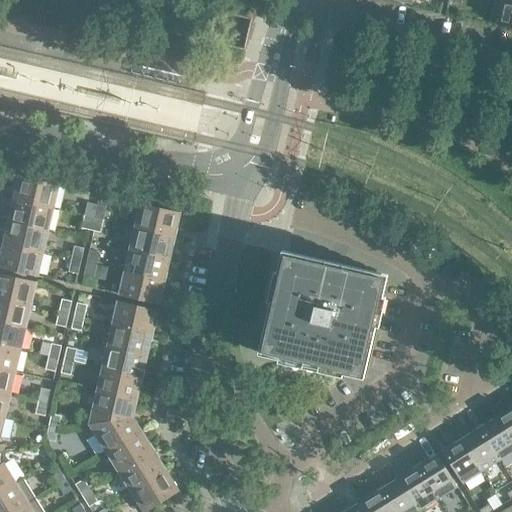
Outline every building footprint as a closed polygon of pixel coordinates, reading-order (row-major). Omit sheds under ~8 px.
[(511,28),(511,3),(496,0),(494,0),(489,23),(496,24),(496,25),(511,28)] [(20,176),(14,199),(52,208),(58,185),(20,176)] [(47,230),(52,208),(14,199),(9,221),(47,230)] [(94,218),(97,205),(87,202),(84,216),(94,218)] [(174,236),(179,213),(141,204),(136,227),(174,236)] [(106,207),(97,205),(94,218),(103,220),(106,207)] [(91,230),(94,218),(84,216),(81,228),(91,230)] [(100,233),(103,220),(94,218),(91,230),(100,233)] [(42,252),(47,230),(9,221),(4,244),(42,252)] [(168,258),(174,236),(136,227),(130,249),(168,258)] [(0,266),(37,275),(42,252),(4,244),(0,261),(0,266)] [(81,261),(84,248),(74,246),(71,259),(81,261)] [(163,281),(168,258),(130,249),(125,272),(163,281)] [(99,252),(90,250),(89,250),(86,263),(96,265),(99,252)] [(387,275),(282,251),(277,272),(274,271),(266,302),(270,303),(258,353),(279,358),(278,361),(342,376),(343,373),(363,378),(375,327),(378,328),(385,297),(382,296),(387,275)] [(78,274),(81,261),(71,259),(68,272),(78,274)] [(93,278),(96,265),(86,263),(83,275),(93,278)] [(158,304),(163,281),(125,272),(120,295),(158,304)] [(0,274),(0,298),(30,305),(35,282),(0,274)] [(0,321),(25,328),(30,305),(0,298),(0,321)] [(69,314),(72,301),(62,299),(59,312),(69,314)] [(118,302),(113,325),(151,333),(156,310),(118,302)] [(87,305),(77,303),(74,316),(84,318),(87,305)] [(66,327),(69,314),(59,312),(56,325),(66,327)] [(81,331),(84,318),(74,316),(71,329),(81,331)] [(0,345),(20,350),(25,328),(0,321),(0,345)] [(146,356),(151,333),(113,325),(108,347),(146,356)] [(58,359),(61,346),(51,344),(48,357),(58,359)] [(0,368),(14,372),(20,350),(0,345),(0,368)] [(77,349),(67,347),(64,360),(74,362),(77,349)] [(141,378),(146,356),(108,347),(103,369),(141,378)] [(55,372),(58,359),(48,357),(45,369),(55,372)] [(71,375),(74,362),(64,360),(61,373),(71,375)] [(0,392),(9,394),(14,372),(0,368),(0,392)] [(136,400),(141,378),(103,369),(98,391),(136,400)] [(48,403),(51,390),(41,388),(38,401),(48,403)] [(132,417),(136,400),(98,391),(90,424),(132,417)] [(0,415),(4,416),(9,394),(0,392),(0,415)] [(45,416),(48,403),(38,401),(35,414),(45,416)] [(511,407),(498,416),(511,439),(511,407)] [(61,416),(51,414),(48,427),(58,429),(61,416)] [(511,452),(511,439),(498,416),(479,428),(500,460),(511,452)] [(141,432),(132,417),(90,424),(108,453),(141,432)] [(55,442),(58,429),(48,427),(45,440),(55,442)] [(500,460),(479,428),(461,439),(481,471),(500,460)] [(153,451),(141,432),(108,453),(120,472),(153,451)] [(481,471),(461,439),(442,451),(462,483),(481,471)] [(165,471),(153,451),(120,472),(132,491),(165,471)] [(437,454),(436,455),(418,466),(438,498),(457,486),(437,454)] [(3,463),(0,465),(0,493),(15,484),(3,463)] [(438,498),(418,466),(399,478),(419,510),(438,498)] [(58,468),(57,468),(50,473),(57,485),(65,479),(58,468)] [(178,491),(165,471),(132,491),(144,511),(178,491)] [(416,511),(419,510),(399,478),(381,489),(395,511),(416,511)] [(0,511),(12,511),(35,498),(23,479),(15,484),(0,493),(0,511)] [(72,491),(65,479),(57,485),(64,496),(72,491)] [(83,479),(75,484),(82,496),(90,490),(83,479)] [(395,511),(381,489),(363,500),(369,511),(395,511)] [(98,502),(90,490),(82,496),(89,507),(98,502)] [(43,511),(35,498),(12,511),(43,511)] [(369,511),(363,500),(344,511),(369,511)]
